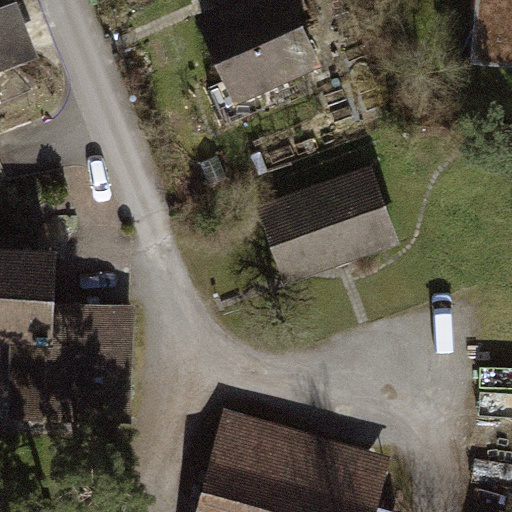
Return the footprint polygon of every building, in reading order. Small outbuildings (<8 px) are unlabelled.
[(289,0),(238,0),(201,17),(236,94),(316,58),(289,0)] [(511,0),(478,0),(473,55),(511,58),(511,0)] [(372,170),(264,209),(288,275),(396,236),(372,170)] [(52,255),(0,253),(0,330),(47,332),(44,415),(127,418),(131,307),(50,304),(52,255)] [(375,511),(395,445),(231,397),(198,511),(375,511)]
